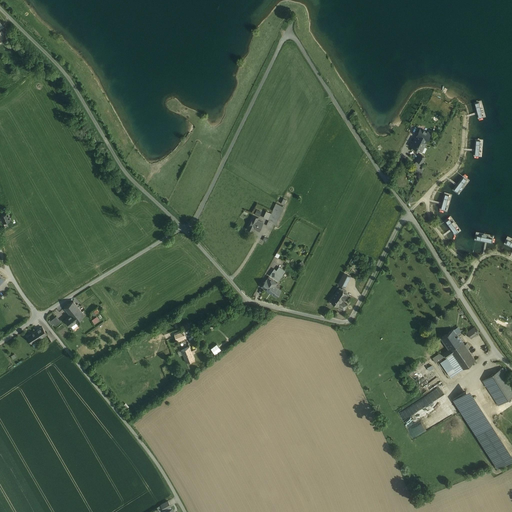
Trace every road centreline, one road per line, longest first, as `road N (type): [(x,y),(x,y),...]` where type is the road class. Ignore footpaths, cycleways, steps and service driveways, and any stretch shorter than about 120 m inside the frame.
road 1 (unclassified): [(409,215),(346,322),(250,301),(185,231)]
road 2 (unclassified): [(182,227),(127,175),(64,73),(0,9)]
road 3 (unclassified): [(39,316),(157,461),(184,511)]
road 4 (unclassified): [(409,215),(298,43),(281,42)]
road 5 (unclassified): [(281,42),(185,231)]
road 6 (unclassified): [(511,368),(409,215)]
road 7 (unclassified): [(39,316),(182,227)]
